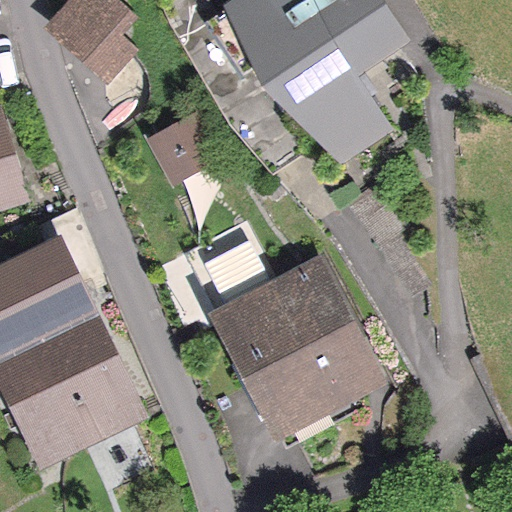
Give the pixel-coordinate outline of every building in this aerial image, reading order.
[(114,0),(83,0),(58,29),(104,70),(128,43),(118,34),(133,16),(114,0)] [(256,0),(228,20),(218,6),(225,0),(159,0),(255,156),(293,125),(259,75),(278,64),(349,143),(359,136),(365,143),(389,128),(349,68),(361,59),(348,41),(367,30),(345,0),(256,0)] [(195,126),(160,145),(175,171),(210,152),(195,126)] [(0,196),(16,192),(0,141),(0,196)] [(379,184),(354,202),(381,241),(406,223),(379,184)] [(0,355),(7,352),(81,318),(51,255),(0,278),(0,355)] [(296,441),(362,406),(347,377),(361,370),(311,276),(231,318),(296,441)] [(123,407),(81,318),(7,352),(49,442),(123,407)] [(511,349),(476,368),(496,407),(511,399),(511,349)] [(511,399),(496,407),(511,438),(511,399)]
